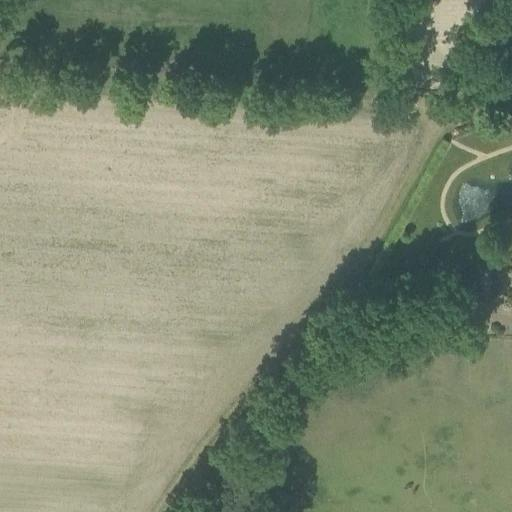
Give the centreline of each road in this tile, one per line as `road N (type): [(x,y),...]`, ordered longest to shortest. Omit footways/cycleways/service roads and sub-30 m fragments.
road 1 (track): [(160,511),(367,263),(502,0)]
road 2 (track): [(451,97),(0,77)]
